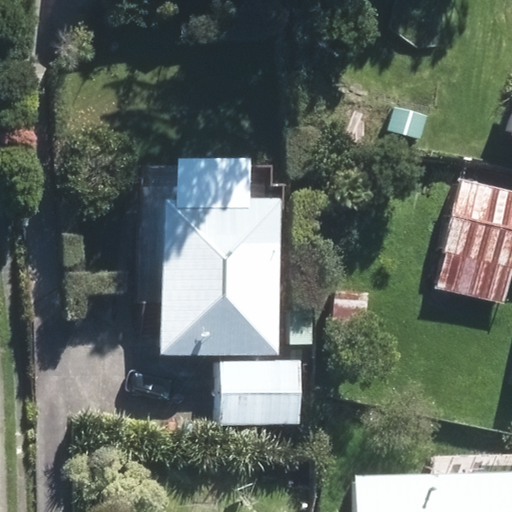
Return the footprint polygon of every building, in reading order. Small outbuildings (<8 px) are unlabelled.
[(511,149),(511,50),(483,140),(511,149)] [(249,168),(119,170),(121,305),(137,305),(138,361),(263,360),(262,205),(249,205),(249,168)] [(511,209),(511,189),(441,179),(423,292),(498,303),(511,209)] [(366,288),(317,287),(316,338),(364,339),(366,288)] [(511,347),(503,384),(511,385),(511,347)] [(206,364),(207,428),(291,427),(290,363),(206,364)] [(511,511),(511,471),(336,478),(335,511),(511,511)]
